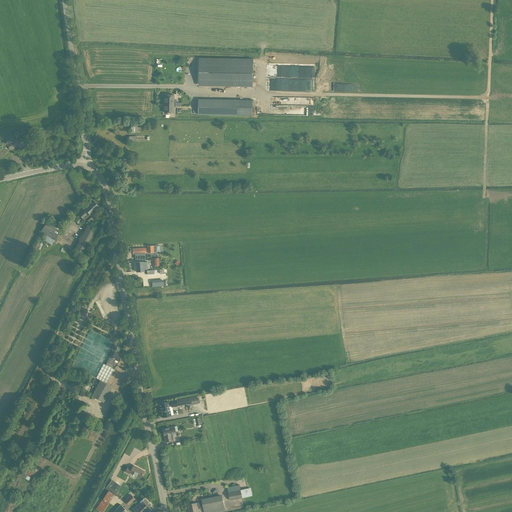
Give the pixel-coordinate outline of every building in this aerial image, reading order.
[(253,59),(199,58),(199,85),(253,86),(253,59)] [(280,88),(281,59),(269,59),(269,88),(280,88)] [(164,104),(176,104),(176,100),(173,100),(173,95),(164,95),(164,104)] [(277,105),(303,106),(303,98),(276,97),(276,104),(277,104),(277,105)] [(198,114),(252,115),(252,100),(198,99),(198,114)] [(176,107),(176,104),(164,104),(164,112),(173,112),(173,107),(176,107)] [(10,150),(20,143),(16,138),(14,140),(13,138),(6,143),(10,150)] [(85,209),(86,210),(84,212),(83,211),(79,215),(82,218),(86,214),(88,212),(90,214),(98,206),(94,201),(85,209)] [(61,231),(57,229),(47,222),(41,230),(55,240),(61,231)] [(83,254),(89,243),(96,229),(87,224),(75,249),(83,254)] [(156,245),(153,245),(146,246),(146,248),(145,248),(132,248),(133,254),(146,253),(145,250),(147,250),(147,252),(156,251),(156,245)] [(143,262),(135,262),(136,272),(144,271),(144,269),(146,268),(146,265),(143,266),(143,262)] [(114,362),(115,359),(119,361),(122,355),(115,351),(111,357),(112,357),(110,360),(109,359),(106,365),(112,368),(115,362),(114,362)] [(112,386),(106,383),(114,369),(112,368),(106,365),(103,363),(96,378),(100,380),(92,396),(103,402),(112,386)] [(198,402),(197,396),(188,398),(189,404),(198,402)] [(168,401),(158,403),(160,409),(161,409),(162,416),(162,417),(162,416),(170,414),(170,415),(169,406),(171,405),(171,407),(177,406),(187,404),(186,398),(176,400),(170,401),(170,402),(168,402),(168,401)] [(84,404),(80,412),(84,415),(89,406),(84,404)] [(174,426),(162,429),(164,435),(165,442),(172,440),(173,440),(173,439),(172,433),(175,432),(175,431),(174,427),(174,426)] [(26,463),(20,475),(29,480),(35,467),(26,463)] [(142,473),(144,471),(133,465),(131,468),(128,466),(125,472),(129,474),(129,472),(140,478),(142,474),(143,474),(143,473),(142,473)] [(120,487),(111,480),(106,487),(115,494),(117,492),(120,487)] [(237,485),(228,487),(229,492),(230,500),(250,496),(249,488),(241,490),(240,485),(237,485)] [(101,511),(102,511),(115,494),(108,489),(96,508),(101,511)] [(26,503),(31,494),(27,492),(22,501),(26,503)] [(129,504),(135,499),(131,494),(125,500),(129,504)] [(204,511),(215,511),(225,510),(222,496),(202,500),(202,502),(197,503),(188,504),(189,511),(198,511),(198,508),(204,507),(204,511)] [(136,511),(147,511),(153,507),(144,497),(133,508),(136,511)]
